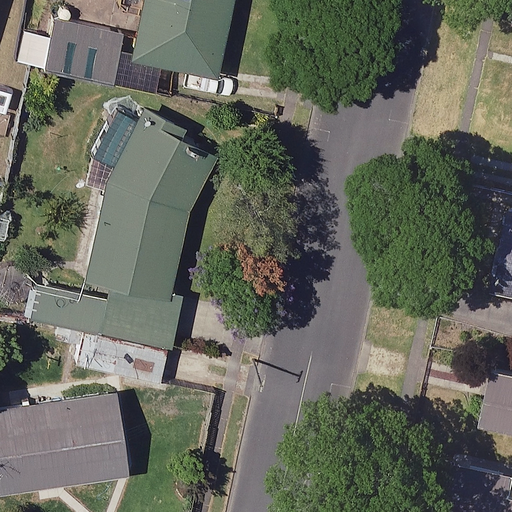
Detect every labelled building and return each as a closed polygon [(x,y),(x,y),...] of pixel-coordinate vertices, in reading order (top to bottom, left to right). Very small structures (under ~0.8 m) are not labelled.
[(148,0),(136,58),(223,77),(239,0),(148,0)] [(130,32),(57,16),(46,65),(120,81),(130,32)] [(223,151),(144,112),(112,178),(91,278),(177,296),(196,207),(223,151)] [(511,197),(500,195),(482,279),(511,285),(511,197)] [(112,295),(37,279),(29,313),(105,329),(112,295)] [(166,379),(173,348),(88,330),(81,360),(166,379)] [(511,362),(485,357),(473,413),(511,421),(511,362)] [(0,490),(136,471),(124,387),(0,404),(0,490)] [(506,463),(448,450),(434,511),(511,511),(511,483),(502,481),(506,463)]
